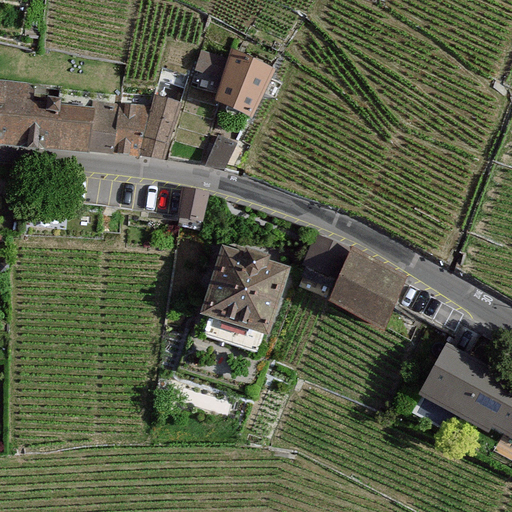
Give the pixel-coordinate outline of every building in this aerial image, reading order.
[(231,62),(206,53),(200,69),(227,79),(217,104),(254,118),(272,69),(233,55),(231,62)] [(178,105),(157,100),(155,110),(96,106),(95,114),(26,110),(26,87),(0,82),(0,146),(34,149),(35,137),(44,138),(43,152),(164,157),(178,105)] [(219,132),(207,162),(227,163),(237,143),(219,132)] [(206,198),(185,195),(183,218),(203,220),(206,198)] [(345,249),(318,238),(307,265),(334,276),(345,249)] [(243,259),(223,252),(202,317),(264,337),(286,270),(263,262),(265,257),(246,251),(243,259)] [(402,281),(353,258),(331,306),(380,328),(402,281)] [(511,383),(449,350),(425,396),(487,430),(489,426),(511,437),(511,383)]
